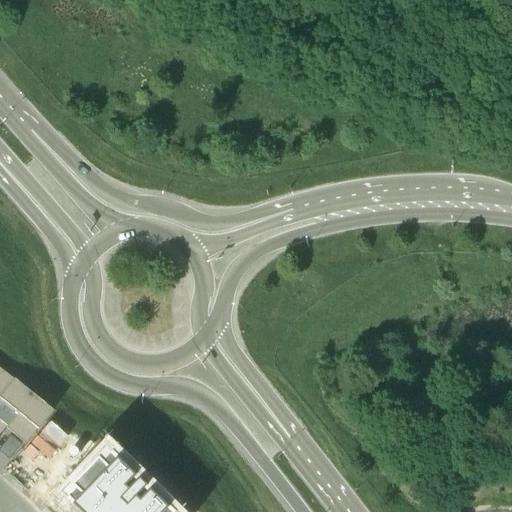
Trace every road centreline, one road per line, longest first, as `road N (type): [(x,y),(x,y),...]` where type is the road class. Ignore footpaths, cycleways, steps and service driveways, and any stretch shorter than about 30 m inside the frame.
road 1 (primary): [(72,281),(68,322),(86,358),(120,381),(179,386),(211,400),(301,511)]
road 2 (tertiary): [(226,295),(254,252),(329,227),(411,215),(511,220)]
road 3 (primary): [(291,210),(210,223),(127,203),(41,139)]
road 4 (tertiary): [(511,197),(412,189),(291,210)]
road 5 (primary): [(85,257),(92,326),(110,350),(151,366),(206,338)]
road 6 (primary): [(136,229),(86,202),(41,139)]
road 7 (primary): [(345,511),(265,408)]
road 8 (primary): [(6,172),(72,281)]
